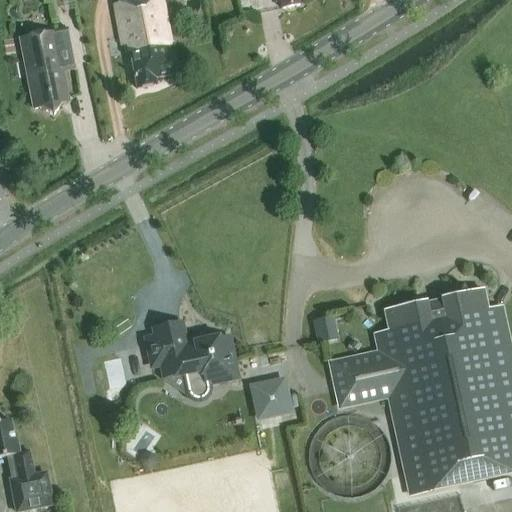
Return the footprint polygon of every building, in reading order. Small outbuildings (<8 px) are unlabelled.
[(155,81),(176,77),(172,58),(169,59),(167,49),(171,48),(162,0),(153,0),(114,7),(121,48),(124,47),(126,56),(130,56),(136,91),(156,87),(155,81)] [(297,0),(274,0),(275,3),(280,2),(282,10),(299,7),(297,0)] [(74,71),(69,45),(67,30),(19,39),(33,111),(41,110),(53,117),(60,106),(68,104),(62,73),(74,71)] [(412,497),(511,475),(511,361),(501,308),(488,311),(484,291),(385,313),(389,333),(377,335),(381,355),(332,366),(341,408),(390,397),(412,497)] [(314,318),(316,340),(336,339),(335,317),(314,318)] [(162,365),(165,379),(184,375),(189,395),(191,399),(196,401),(200,401),(204,399),(207,395),(209,390),(207,385),(236,378),(228,338),(185,347),(180,324),(154,329),(156,339),(147,341),(152,367),(162,365)] [(249,380),(254,420),(290,416),(285,375),(249,380)] [(0,460),(11,458),(16,480),(10,481),(16,511),(52,504),(46,474),(34,477),(29,453),(19,455),(15,434),(13,435),(10,422),(0,424),(0,460)]
